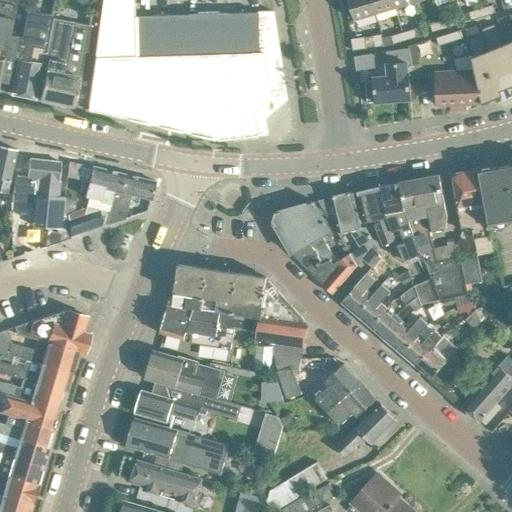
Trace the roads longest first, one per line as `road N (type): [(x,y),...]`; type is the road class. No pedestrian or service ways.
road 1 (residential): [(511,480),(270,258),(164,240)]
road 2 (residential): [(63,511),(101,382),(139,294)]
road 3 (tertiary): [(17,126),(193,164)]
road 4 (tertiary): [(345,160),(511,130)]
road 5 (residential): [(345,160),(314,0)]
road 6 (tertiary): [(193,164),(345,160)]
road 7 (residential): [(0,289),(47,276),(139,294)]
